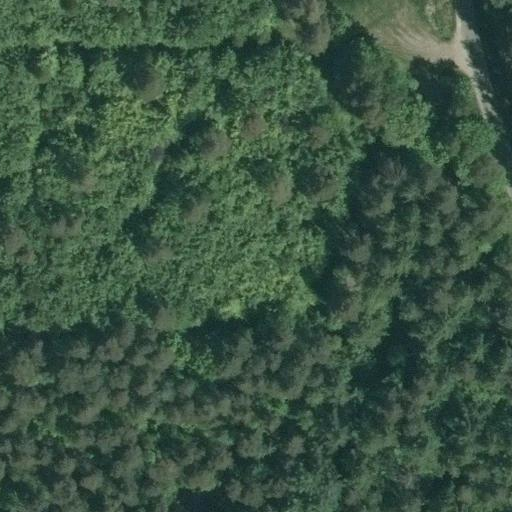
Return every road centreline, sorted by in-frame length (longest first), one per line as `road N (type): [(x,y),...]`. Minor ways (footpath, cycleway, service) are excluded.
road 1 (track): [(471,36),(288,43),(0,37)]
road 2 (unclassified): [(465,0),(511,181)]
